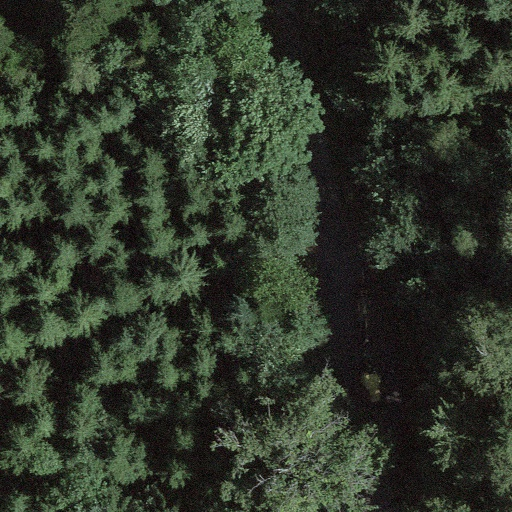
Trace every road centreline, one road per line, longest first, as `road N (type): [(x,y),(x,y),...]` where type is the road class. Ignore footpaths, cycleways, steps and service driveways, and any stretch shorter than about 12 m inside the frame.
road 1 (track): [(294,0),(351,353),(393,511)]
road 2 (track): [(351,353),(317,511)]
